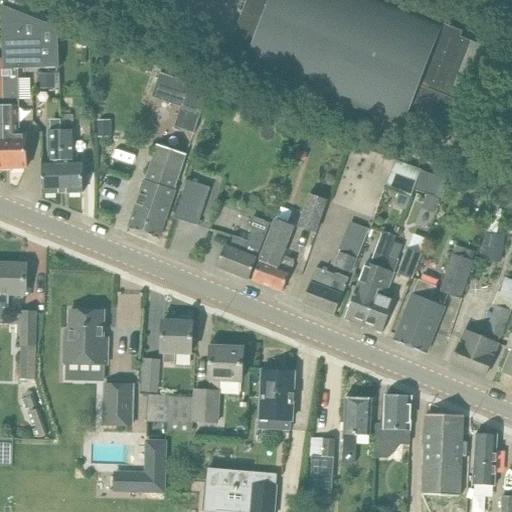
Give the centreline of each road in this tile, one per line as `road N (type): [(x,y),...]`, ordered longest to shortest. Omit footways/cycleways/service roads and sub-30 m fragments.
road 1 (tertiary): [(511,402),(0,200)]
road 2 (unknown): [(422,366),(408,511)]
